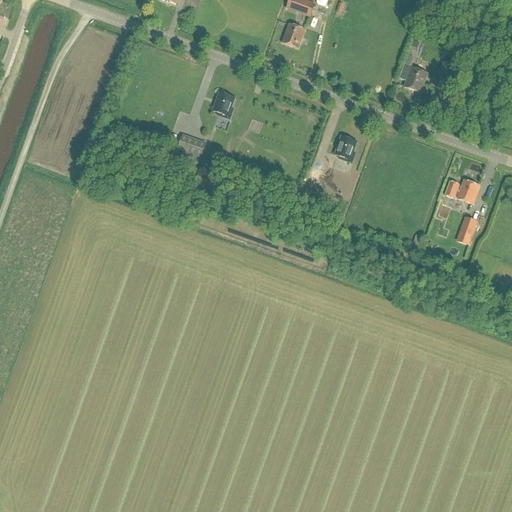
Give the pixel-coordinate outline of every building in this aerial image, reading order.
[(311,19),(316,6),(299,0),(290,0),(287,11),(311,19)] [(318,0),(317,4),(318,7),(324,9),(326,8),(328,0),(318,0)] [(308,31),(319,33),(321,21),(310,19),(308,31)] [(299,50),(305,32),(290,26),(283,45),(299,50)] [(165,42),(169,50),(174,48),(170,40),(165,42)] [(208,69),(214,72),(217,66),(211,63),(208,69)] [(449,83),(454,69),(443,64),(438,78),(449,83)] [(404,67),(400,80),(407,82),(405,88),(421,94),(428,75),(404,67)] [(220,94),(213,112),(218,114),(217,117),(230,122),(234,112),(232,111),(235,100),(220,94)] [(199,166),(207,145),(183,137),(178,152),(186,154),(184,160),(199,166)] [(351,162),(357,144),(342,138),(335,156),(340,158),(338,164),(348,168),(350,162),(351,162)] [(197,181),(212,187),(216,176),(200,171),(197,181)] [(354,185),(358,173),(351,171),(347,183),(354,185)] [(465,182),(462,189),(459,187),(460,186),(450,183),(445,198),(455,201),(455,199),(458,200),(458,201),(473,206),(480,188),(465,182)] [(466,219),(460,235),(472,240),(478,224),(466,219)]
